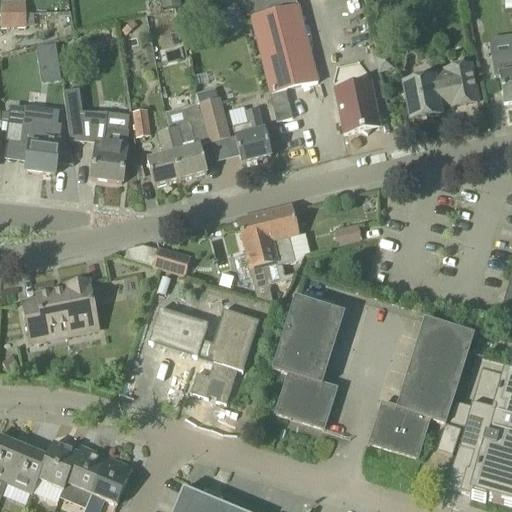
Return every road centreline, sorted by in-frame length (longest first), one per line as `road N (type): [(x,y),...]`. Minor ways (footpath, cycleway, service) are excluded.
road 1 (residential): [(107,234),(511,145)]
road 2 (residential): [(430,511),(175,429)]
road 3 (residential): [(175,429),(52,395),(0,399)]
